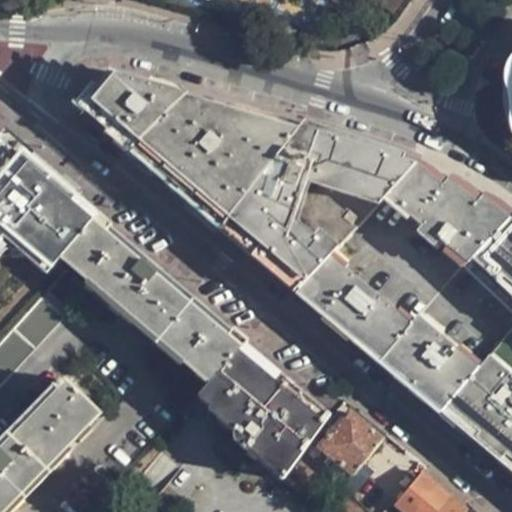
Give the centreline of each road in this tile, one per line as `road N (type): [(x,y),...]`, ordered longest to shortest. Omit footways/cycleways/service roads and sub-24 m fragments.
road 1 (secondary): [(45,118),(511,502)]
road 2 (secondary): [(364,102),(99,32)]
road 3 (residential): [(441,130),(511,19)]
road 4 (residential): [(445,0),(364,102)]
